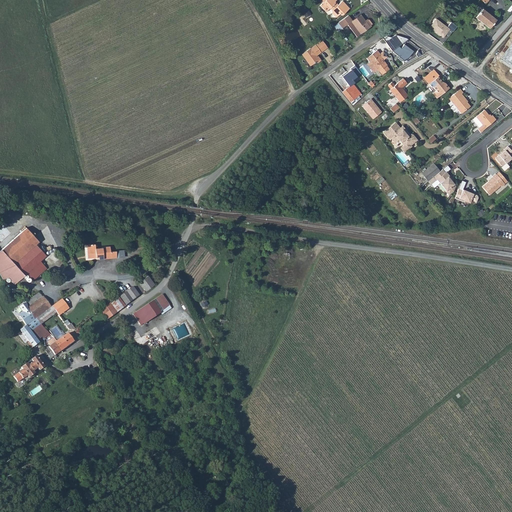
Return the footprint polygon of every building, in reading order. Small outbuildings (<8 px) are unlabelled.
[(325,4),(324,5),(328,9),(329,7),(331,9),(331,12),(335,17),(339,13),(341,15),(349,8),(341,0),(337,4),(336,5),(333,3),(334,1),(334,0),(323,0),(322,1),(325,4)] [(311,13),(307,8),(295,17),(303,28),(308,25),(303,19),(305,17),(306,17),(311,13)] [(482,9),(475,17),(489,28),(496,19),(482,9)] [(339,21),(337,22),(333,25),(338,32),(342,29),(341,28),(346,24),(356,37),(370,26),(370,25),(371,24),(368,20),(366,18),(364,19),(360,15),(352,21),(347,15),(339,21)] [(436,18),(429,26),(443,37),(449,29),(453,32),(457,26),(451,21),(447,26),(436,18)] [(327,47),(321,40),(315,45),(320,52),(327,47)] [(511,43),(501,58),(511,65),(511,43)] [(310,48),(301,54),(306,61),(310,66),(316,62),(316,63),(320,60),(317,56),(316,57),(315,56),(320,52),(315,45),(310,49),(310,48)] [(397,47),(391,51),(399,57),(398,58),(402,61),(408,58),(413,51),(403,45),(400,49),(397,47)] [(376,48),(366,56),(369,61),(368,62),(367,63),(372,70),(374,71),(376,74),(379,75),(382,73),(389,67),(387,64),(383,58),(385,56),(386,54),(384,51),(382,51),(379,53),(376,48)] [(349,87),(353,84),(355,83),(352,80),(361,73),(355,65),(351,68),(351,69),(341,76),(349,87)] [(438,75),(433,70),(426,76),(431,81),(436,77),(438,75)] [(428,83),(427,84),(430,88),(431,87),(434,91),(431,93),(435,98),(447,88),(443,83),(442,84),(436,77),(431,81),(428,83)] [(391,82),(387,85),(396,97),(399,102),(407,96),(401,88),(406,83),(402,78),(394,85),(391,82)] [(342,91),(350,102),(361,94),(353,84),(349,87),(342,91)] [(458,89),(447,99),(452,106),(459,114),(469,107),(465,103),(463,100),(464,100),(460,94),(461,93),(458,89)] [(368,99),(361,105),(367,112),(368,111),(373,117),(381,111),(376,105),(374,106),(368,99)] [(399,107),(395,103),(389,108),(392,112),(399,107)] [(483,110),(471,120),(478,128),(477,130),(479,133),(495,120),(491,116),(490,117),(489,118),(487,116),(483,110)] [(394,123),(389,127),(393,132),(398,128),(394,123)] [(389,127),(382,132),(388,140),(389,139),(393,143),(397,140),(402,145),(399,148),(402,152),(410,146),(410,145),(414,141),(415,139),(412,135),(410,134),(409,134),(408,135),(407,133),(403,133),(399,127),(398,128),(393,132),(389,127)] [(511,156),(511,152),(507,146),(503,150),(504,150),(498,155),(495,158),(495,159),(501,167),(511,158),(510,158),(511,156)] [(421,173),(428,181),(433,177),(439,171),(433,164),(421,173)] [(428,181),(427,181),(430,184),(431,184),(433,187),(439,182),(445,190),(445,191),(448,195),(453,191),(455,186),(451,181),(447,177),(449,176),(446,172),(445,172),(444,172),(442,169),(439,171),(433,177),(428,181)] [(501,186),(504,184),(496,174),(495,174),(492,177),(493,177),(482,187),(489,195),(500,185),(501,186)] [(461,180),(454,198),(469,204),(470,200),(476,203),(478,197),(477,195),(462,189),(465,182),(461,180)] [(422,191),(430,184),(427,181),(419,187),(422,191)] [(27,228),(3,248),(1,249),(0,249),(0,275),(2,280),(8,277),(14,284),(26,273),(32,280),(46,268),(40,261),(46,256),(40,249),(36,243),(38,241),(27,228)] [(86,244),(86,250),(89,251),(90,258),(96,258),(96,256),(99,256),(99,259),(111,258),(110,252),(110,246),(102,246),(102,247),(95,248),(95,244),(86,244)] [(148,276),(140,282),(146,291),(155,285),(148,276)] [(132,287),(120,296),(126,304),(139,296),(132,287)] [(41,324),(46,319),(57,312),(52,306),(50,307),(39,293),(28,301),(31,305),(26,308),(39,322),(41,324)] [(162,294),(133,314),(141,325),(169,305),(162,294)] [(118,297),(110,303),(116,312),(125,306),(118,297)] [(57,312),(59,315),(69,308),(62,299),(52,306),(57,312)] [(109,303),(100,309),(108,319),(117,313),(116,312),(110,303),(109,303)] [(26,325),(20,329),(33,347),(39,342),(38,340),(31,331),(37,326),(36,324),(39,322),(26,308),(20,313),(20,317),(26,325)] [(66,320),(63,322),(67,329),(74,328),(71,323),(69,324),(66,320)] [(31,331),(38,340),(47,333),(41,324),(39,322),(36,324),(37,326),(31,331)] [(68,333),(56,342),(62,350),(75,342),(68,333)] [(56,342),(53,338),(47,342),(50,345),(46,347),(45,346),(42,347),(51,358),(62,350),(56,342)] [(23,369),(13,375),(17,381),(27,375),(28,377),(44,366),(36,356),(31,360),(33,362),(28,365),(27,363),(21,367),(23,369)]
